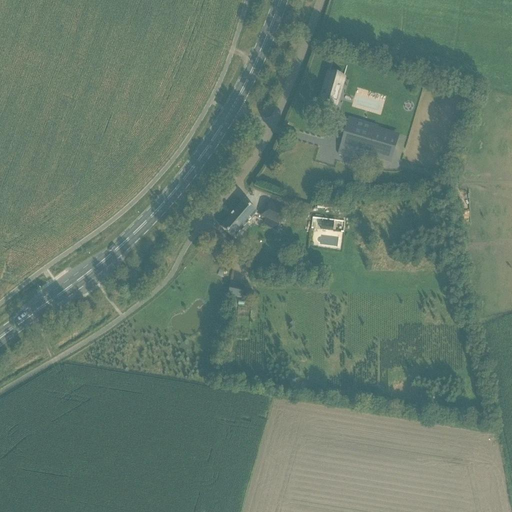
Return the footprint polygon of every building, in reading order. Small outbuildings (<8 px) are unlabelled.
[(331,69),(322,100),(329,102),(328,105),(336,107),(347,74),(331,69)] [(346,125),(338,154),(367,163),(370,152),(392,159),(397,140),(346,125)] [(315,179),(321,164),(333,168),(335,160),(302,149),(294,172),(315,179)] [(260,216),(265,219),(262,226),(276,233),(287,211),(268,201),(260,216)] [(255,214),(251,210),(250,209),(251,209),(243,202),(221,228),(228,235),(229,234),(233,239),(255,214)] [(332,232),(333,224),(333,223),(321,222),(320,231),(332,232)] [(227,284),(225,295),(240,298),(242,287),(227,284)]
